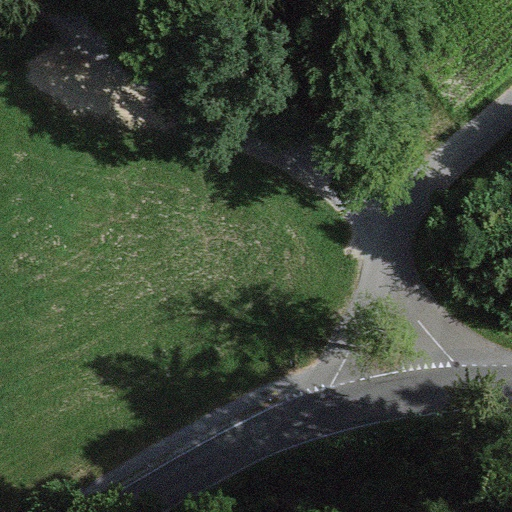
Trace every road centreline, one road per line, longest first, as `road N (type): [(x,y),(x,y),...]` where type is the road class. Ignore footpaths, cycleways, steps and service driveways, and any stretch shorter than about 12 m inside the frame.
road 1 (track): [(382,265),(341,180),(185,77),(25,0)]
road 2 (unclassified): [(331,405),(224,450),(124,511)]
road 3 (residential): [(511,106),(430,185),(382,265)]
road 4 (unclassified): [(486,382),(331,405)]
road 5 (residential): [(382,265),(486,382)]
road 6 (residential): [(331,405),(382,265)]
